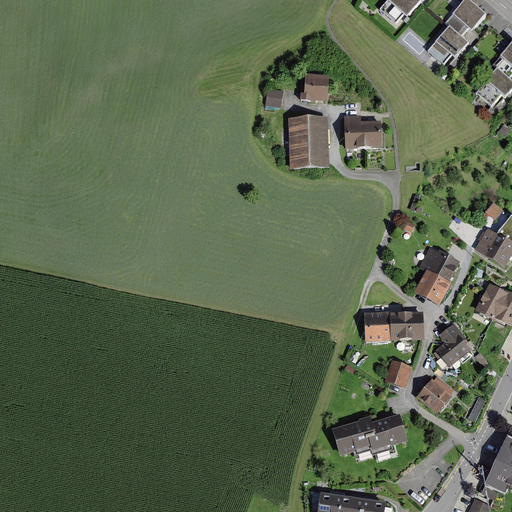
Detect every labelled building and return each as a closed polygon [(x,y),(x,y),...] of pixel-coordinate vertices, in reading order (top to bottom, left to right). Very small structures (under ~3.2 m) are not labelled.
[(386,0),(381,7),(400,24),(420,0),(386,0)] [(487,21),(464,1),(425,48),(449,67),(487,21)] [(511,83),(511,43),(472,87),(491,106),(511,83)] [(305,104),(328,107),(330,87),(307,85),(305,104)] [(267,107),(284,109),(285,91),(269,89),(267,107)] [(345,117),(347,150),(349,150),(382,149),(381,132),(381,123),(360,124),(360,117),(345,117)] [(290,173),(329,172),(328,122),(288,123),(290,173)] [(493,204),(488,216),(499,221),(504,209),(493,204)] [(511,217),(498,236),(488,230),(477,250),(505,266),(508,261),(511,253),(511,217)] [(425,274),(414,295),(437,307),(459,266),(430,251),(420,271),(425,274)] [(511,298),(501,294),(488,287),(474,315),(510,332),(511,327),(511,298)] [(422,316),(364,317),(365,345),(366,345),(421,343),(423,343),(422,316)] [(445,347),(436,353),(447,370),(470,354),(462,343),(467,339),(456,323),(438,336),(445,347)] [(412,370),(392,363),(384,385),(404,392),(412,370)] [(456,399),(436,383),(420,401),(441,418),(456,399)] [(486,401),(479,398),(469,419),(475,422),(486,401)] [(346,428),(330,433),(338,461),(369,452),(371,458),(410,447),(400,415),(370,424),(369,419),(345,426),(346,428)] [(511,440),(508,439),(482,495),(495,501),(501,490),(506,493),(509,486),(511,487),(511,440)] [(375,501),(320,493),(317,511),(382,511),(384,503),(375,501)] [(489,511),(491,509),(476,502),(471,511),(489,511)]
